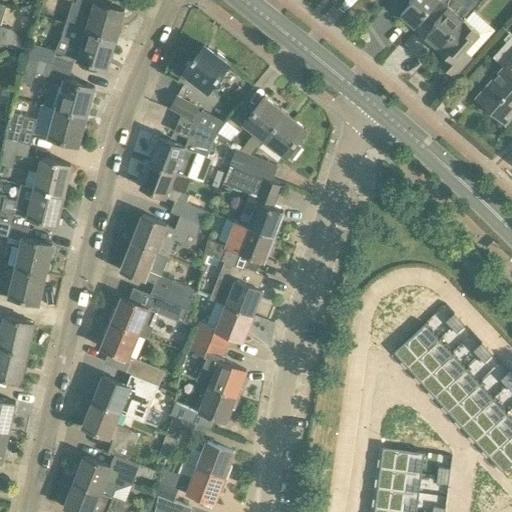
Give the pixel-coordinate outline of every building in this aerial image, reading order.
[(83,6),(77,27),(116,40),(125,10),(96,1),(92,0),(67,0),(74,2),(73,4),(83,6)] [(427,14),(439,0),(411,0),(413,1),(401,15),(415,27),(427,14)] [(439,50),(465,21),(456,12),(462,6),(455,0),(439,0),(427,14),(438,23),(426,37),(439,49),(438,49),(439,50)] [(13,29),(7,27),(1,26),(7,7),(0,4),(0,45),(3,46),(24,50),(25,41),(23,41),(13,29)] [(480,34),(465,21),(439,50),(445,55),(438,63),(454,77),(472,58),(465,52),(480,34)] [(116,40),(77,27),(67,57),(78,60),(107,69),(116,40)] [(505,122),(511,114),(511,36),(493,58),(505,69),(482,94),(488,99),(484,103),(505,122)] [(55,53),(56,51),(55,50),(32,43),(28,57),(52,64),(55,53)] [(184,73),(185,74),(208,92),(229,65),(226,62),(227,61),(218,53),(216,55),(204,46),(184,73)] [(24,69),(36,72),(48,76),(48,75),(52,64),(28,57),(24,69)] [(94,87),(65,79),(65,80),(63,86),(57,84),(50,87),(45,105),(57,109),(86,117),(94,87)] [(201,112),(198,111),(200,108),(178,96),(171,109),(216,133),(226,124),(203,110),(201,112)] [(265,140),(285,114),(264,97),(253,112),(249,108),(240,119),(244,123),(244,124),(255,132),(240,152),(236,150),(230,164),(239,168),(245,154),(249,155),(257,146),(259,148),(265,140)] [(86,117),(57,109),(49,139),(78,146),(86,117)] [(7,139),(31,145),(37,119),(13,113),(7,139)] [(285,114),(265,140),(287,156),(287,155),(292,159),(301,148),(296,144),(306,130),(285,114)] [(160,138),(150,163),(187,177),(204,183),(213,159),(207,157),(217,135),(216,134),(181,116),(174,132),(189,138),(185,147),(160,138)] [(218,133),(218,134),(217,135),(216,138),(215,139),(231,148),(233,142),(218,133)] [(31,145),(7,139),(1,165),(13,168),(16,155),(28,157),(31,145)] [(231,148),(236,150),(240,152),(243,147),(233,142),(231,148)] [(245,154),(239,168),(271,181),(277,166),(249,155),(245,154)] [(35,189),(64,196),(71,165),(42,158),(35,189)] [(170,214),(179,218),(201,227),(203,228),(210,212),(186,203),(189,195),(182,192),(187,177),(150,163),(140,187),(175,201),(170,214)] [(259,197),(258,202),(248,226),(274,236),(283,212),(271,207),(280,185),(234,167),(227,185),(259,197)] [(64,196),(35,189),(31,204),(6,198),(6,196),(0,194),(0,222),(29,229),(32,219),(57,225),(64,196)] [(143,215),(132,243),(169,258),(174,243),(175,239),(186,243),(189,235),(196,238),(201,227),(179,218),(175,229),(167,226),(168,225),(143,215)] [(236,266),(241,253),(264,262),(274,236),(248,226),(235,221),(225,246),(208,239),(204,254),(225,262),(236,266)] [(0,234),(23,241),(16,268),(46,275),(53,245),(27,239),(29,229),(0,222),(0,234)] [(132,243),(121,271),(146,281),(146,280),(155,284),(158,274),(162,276),(169,258),(132,243)] [(263,290),(236,280),(241,268),(236,266),(225,262),(210,299),(216,302),(253,316),(263,290)] [(39,305),(46,275),(16,268),(9,298),(39,305)] [(194,289),(158,274),(155,284),(151,293),(190,309),(194,289)] [(190,309),(154,295),(149,308),(148,309),(160,313),(179,321),(179,320),(184,322),(190,309)] [(112,323),(138,334),(149,338),(160,313),(148,309),(149,308),(123,297),(117,311),(115,310),(110,320),(113,321),(112,323)] [(226,348),(230,337),(243,342),(253,316),(216,302),(207,324),(199,321),(194,336),(226,348)] [(455,314),(446,322),(451,328),(460,320),(455,314)] [(5,316),(0,336),(0,347),(27,354),(34,323),(5,316)] [(460,320),(451,328),(456,334),(465,325),(460,320)] [(128,359),(138,334),(112,323),(111,325),(109,324),(104,334),(107,335),(102,348),(128,359)] [(409,368),(440,340),(425,324),(394,352),(409,368)] [(196,381),(209,387),(239,398),(244,385),(241,384),(247,370),(221,360),(226,348),(194,336),(190,349),(205,356),(196,381)] [(440,340),(409,368),(422,383),(453,354),(440,340)] [(479,357),(488,349),(482,343),(473,351),(479,357)] [(0,378),(20,383),(27,354),(0,347),(0,378)] [(484,363),(493,355),(488,349),(479,357),(484,363)] [(453,354),(422,383),(436,398),(467,369),(453,354)] [(127,373),(134,376),(158,385),(158,386),(164,372),(132,359),(127,373)] [(449,412),(480,384),(467,369),(436,398),(449,412)] [(506,386),(511,380),(511,375),(509,372),(501,380),(506,386)] [(104,377),(94,402),(120,413),(142,422),(143,421),(143,420),(147,411),(148,408),(158,385),(134,376),(129,387),(104,377)] [(449,412),(463,427),(494,399),(480,384),(449,412)] [(239,398),(209,387),(205,399),(199,396),(195,408),(175,400),(170,415),(173,416),(195,424),(212,431),(217,418),(226,422),(232,408),(234,409),(239,398)] [(0,398),(0,430),(9,433),(16,403),(0,398)] [(507,413),(494,399),(463,427),(477,442),(507,413)] [(139,434),(116,424),(120,413),(93,402),(83,428),(109,439),(110,438),(113,439),(108,452),(115,455),(129,460),(139,434)] [(490,457),(511,436),(511,418),(507,413),(477,442),(490,457)] [(195,424),(173,416),(160,453),(172,458),(181,432),(190,435),(195,424)] [(0,430),(0,462),(2,463),(9,433),(0,430)] [(511,436),(490,457),(503,471),(504,471),(511,463),(511,436)] [(186,463),(197,468),(224,478),(225,475),(228,477),(232,466),(229,465),(234,452),(207,442),(203,453),(191,449),(186,463)] [(425,453),(394,449),(383,447),(381,469),(422,474),(425,453)] [(85,456),(75,482),(113,497),(115,491),(132,485),(140,465),(129,460),(115,455),(111,466),(85,456)] [(439,467),(438,475),(450,477),(451,469),(439,467)] [(165,470),(160,483),(178,490),(187,493),(214,504),(220,490),(222,491),(226,481),(224,480),(224,478),(197,468),(192,480),(165,470)] [(422,474),(381,469),(378,488),(419,494),(422,474)] [(450,477),(438,475),(437,483),(448,485),(450,477)] [(106,511),(113,497),(75,482),(65,508),(75,511),(106,511)] [(160,483),(155,495),(159,497),(173,502),(174,502),(178,490),(160,483)] [(417,511),(419,494),(378,488),(375,508),(404,511),(417,511)] [(154,501),(150,499),(143,502),(142,506),(150,510),(154,501)] [(173,502),(168,511),(190,511),(192,509),(174,502),(173,502)]
